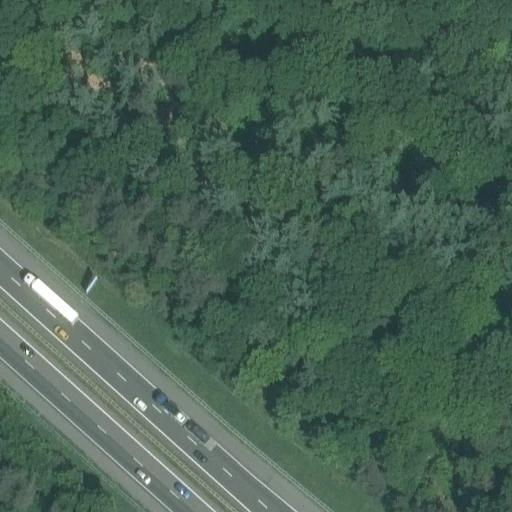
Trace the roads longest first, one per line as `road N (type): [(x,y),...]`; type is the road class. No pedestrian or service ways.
road 1 (motorway): [(271,511),(0,268)]
road 2 (motorway): [(0,337),(193,511)]
